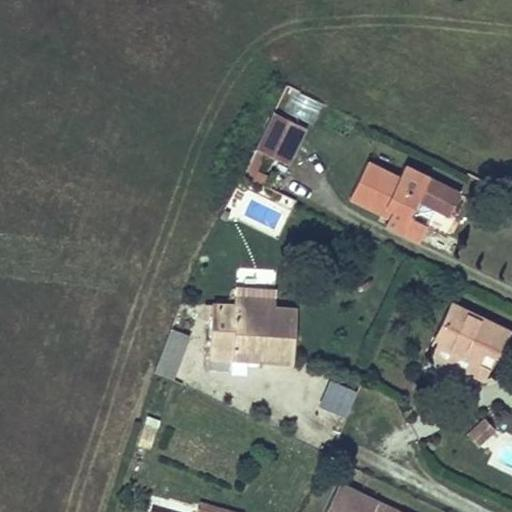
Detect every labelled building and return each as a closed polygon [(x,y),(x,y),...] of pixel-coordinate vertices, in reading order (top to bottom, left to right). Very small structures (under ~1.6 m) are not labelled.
[(281,108),(313,123),(323,101),(292,86),(281,108)] [(304,127),(272,111),(254,148),(287,164),(304,127)] [(408,215),(416,198),(428,204),(449,214),(459,192),(403,165),(396,178),(366,162),(349,197),(380,212),(383,204),(392,208),(388,216),(384,223),(417,239),(425,223),(420,221),(408,215)] [(420,221),(428,204),(416,198),(408,215),(420,221)] [(383,204),(380,212),(388,216),(392,208),(383,204)] [(235,287),(234,304),(272,306),(274,289),(235,287)] [(211,303),(208,349),(255,353),(254,360),(292,362),(295,308),(272,306),(234,304),(211,303)] [(451,305),(434,342),(476,363),(482,350),(495,356),(507,333),(451,305)] [(170,327),(164,342),(184,350),(190,335),(170,327)] [(476,363),(434,342),(428,352),(482,379),(499,375),(511,350),(511,335),(507,333),(495,356),(482,350),(476,363)] [(164,342),(153,371),(172,380),(184,350),(164,342)] [(208,349),(208,357),(254,360),(255,353),(208,349)] [(147,416),(140,442),(151,445),(158,418),(147,416)] [(483,419),(466,435),(477,446),(494,430),(483,419)] [(253,453),(249,462),(258,467),(263,459),(253,453)] [(398,511),(338,483),(323,511),(398,511)] [(228,511),(197,503),(196,509),(205,511),(228,511)]
